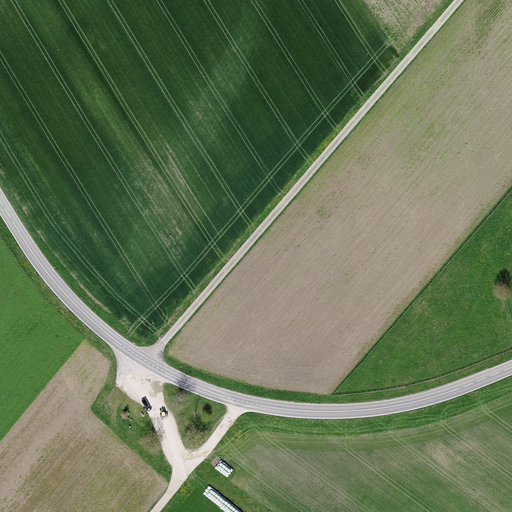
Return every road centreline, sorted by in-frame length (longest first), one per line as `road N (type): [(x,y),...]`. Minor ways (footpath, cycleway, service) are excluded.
road 1 (unclassified): [(147,361),(461,0)]
road 2 (tertiary): [(147,361),(224,396),(309,411),(402,404),(511,366)]
road 3 (tertiary): [(0,200),(57,285),(147,361)]
road 4 (track): [(185,474),(155,404),(147,361)]
